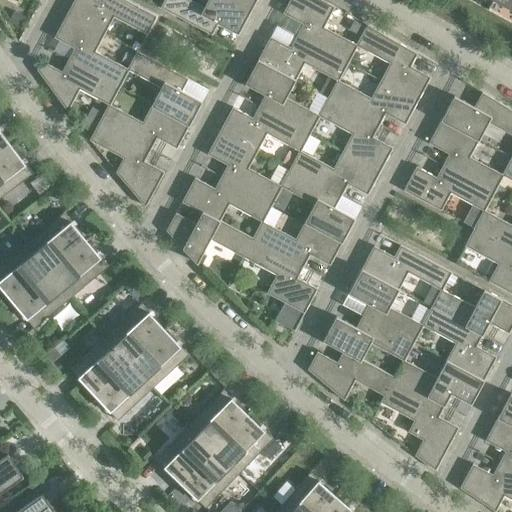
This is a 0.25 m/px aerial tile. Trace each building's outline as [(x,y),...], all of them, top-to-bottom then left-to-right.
[(97,0),(74,0),(67,14),(104,34),(114,17),(147,34),(157,17),(125,0),(100,0),(100,1),(97,0)] [(164,0),(161,7),(212,35),(218,23),(238,34),(251,10),(231,0),(208,0),(204,8),(189,0),(164,0)] [(231,0),(251,10),(256,0),(231,0)] [(303,24),(297,36),(348,63),(357,46),(357,45),(356,45),(324,27),(335,7),(321,0),(290,0),(283,13),(303,24)] [(15,13),(10,23),(21,29),(26,19),(15,13)] [(104,34),(67,14),(55,38),(75,48),(68,60),(120,88),(129,70),(128,70),(128,69),(95,52),(104,34)] [(366,26),(355,20),(350,29),(361,34),(366,26)] [(367,25),(356,45),(357,45),(357,46),(390,63),(381,81),(418,101),(430,77),(410,66),(417,54),(392,39),(367,25)] [(348,63),(297,36),(291,48),(271,37),(258,60),(295,80),(305,63),(337,80),(338,81),(338,80),(339,81),(348,63)] [(137,52),(128,69),(128,70),(129,70),(161,87),(152,105),(189,125),(202,102),(182,91),(188,79),(137,52)] [(120,88),(68,60),(62,72),(42,61),(37,70),(49,86),(60,101),(68,111),(80,89),(109,105),(110,105),(120,88)] [(295,80),(258,60),(245,84),(265,94),(259,106),(310,134),(320,116),(319,116),(318,115),(286,98),(295,80)] [(338,81),(337,80),(328,98),(379,125),(385,113),(405,124),(418,101),(381,81),(371,98),(339,81),(338,80),(338,81)] [(454,96),(442,120),(479,140),(488,122),(511,134),(511,110),(507,107),(482,92),(474,107),(454,96)] [(379,125),(328,98),(318,115),(319,116),(320,116),(352,134),(343,151),(380,171),(393,148),(373,137),(379,125)] [(109,105),(99,122),(150,149),(157,138),(177,148),(189,125),(152,105),(143,122),(110,105),(109,105)] [(310,134),(259,106),(253,118),(233,107),(220,131),(258,151),(267,133),(299,151),(300,151),(301,151),(310,134)] [(479,140),(442,120),(429,143),(449,154),(443,166),(494,193),(503,176),(503,175),(502,174),(470,157),(479,140)] [(150,149),(99,122),(90,140),(124,158),(116,172),(131,190),(146,207),(164,172),(144,161),(150,149)] [(0,154),(12,146),(0,129),(0,154)] [(258,151),(220,131),(208,154),(228,165),(221,177),(273,204),(282,187),(281,186),(248,168),(258,151)] [(0,198),(33,174),(12,146),(0,154),(0,198)] [(300,151),(299,151),(290,168),(341,196),(348,184),(368,194),(380,171),(343,151),(334,169),(301,151),(300,151)] [(511,157),(502,174),(503,175),(503,176),(511,180),(511,157)] [(494,193),(443,166),(437,177),(417,167),(404,190),(441,210),(451,193),(483,210),(484,210),(485,210),(494,193)] [(341,196),(290,168),(281,186),(282,187),(314,204),(305,222),(342,242),(355,218),(335,208),(341,196)] [(273,204),(221,177),(215,189),(195,178),(182,202),(202,213),(202,212),(220,221),(229,204),(262,221),(262,222),(263,221),(263,222),(273,204)] [(484,210),(483,210),(474,228),(475,228),(511,247),(511,225),(485,210),(484,210)] [(64,212),(26,243),(49,270),(86,239),(64,212)] [(202,212),(202,213),(196,224),(176,213),(167,231),(182,247),(197,263),(210,239),(243,257),(253,239),(252,239),(253,238),(220,221),(202,212)] [(262,222),(262,221),(253,238),(252,239),(253,239),(304,266),(310,254),(330,265),(342,242),(305,222),(296,239),(263,222),(263,221),(262,222)] [(511,247),(475,228),(465,246),(498,264),(489,281),(511,293),(511,247)] [(108,266),(86,239),(49,270),(71,297),(108,266)] [(304,266),(253,239),(243,257),(277,275),(267,293),(304,313),(317,289),(297,278),(304,266)] [(49,270),(26,243),(0,265),(0,287),(12,301),(49,270)] [(374,246),(361,269),(399,289),(408,272),(441,289),(441,290),(442,289),(442,290),(452,272),(400,245),(394,257),(374,246)] [(399,289),(361,269),(349,293),(369,304),(363,315),(414,343),(423,325),(422,325),(423,325),(422,324),(389,307),(399,289)] [(71,297),(49,270),(12,301),(34,328),(71,297)] [(452,274),(447,282),(448,282),(452,285),(457,277),(452,274)] [(441,290),(441,289),(431,307),(483,334),(489,322),(509,333),(511,327),(511,304),(484,290),(475,307),(442,290),(442,289),(441,290)] [(141,303),(106,336),(129,362),(165,329),(141,303)] [(483,334),(431,307),(422,324),(423,325),(422,325),(423,325),(456,343),(446,360),(484,380),(496,357),(476,346),(483,334)] [(414,343),(363,315),(356,327),(336,317),(323,341),(343,351),(344,351),(361,360),(361,359),(370,343),(403,360),(404,360),(414,343)] [(189,355),(165,329),(129,362),(153,387),(189,355)] [(129,362),(106,336),(70,369),(94,395),(129,362)] [(201,343),(193,350),(200,358),(208,351),(201,343)] [(412,347),(408,355),(415,358),(419,350),(413,347),(412,347)] [(344,351),(343,351),(337,363),(317,352),(308,369),(331,388),(344,400),(355,380),(384,395),(385,396),(394,378),(394,377),(361,359),(361,360),(344,351)] [(218,360),(208,370),(213,375),(223,365),(218,360)] [(404,360),(403,360),(394,377),(394,378),(445,405),(451,393),(471,404),(484,380),(446,360),(437,378),(404,360)] [(153,387),(129,362),(94,395),(118,420),(153,387)] [(445,405),(394,378),(385,396),(384,395),(380,402),(414,420),(408,431),(423,440),(415,455),(435,470),(458,427),(438,417),(445,405)] [(223,390),(189,424),(214,449),(248,414),(223,390)] [(511,394),(498,417),(511,424),(511,394)] [(273,439),(248,414),(214,449),(239,473),(273,439)] [(511,424),(498,417),(485,440),(505,451),(499,463),(511,469),(511,424)] [(287,423),(279,432),(287,440),(296,431),(288,424),(287,423)] [(214,449),(189,424),(156,459),(181,483),(214,449)] [(239,473),(214,449),(181,483),(206,508),(239,473)] [(17,481),(3,460),(13,453),(12,451),(0,458),(0,493),(7,488),(17,481)] [(511,469),(499,463),(493,475),(473,464),(460,488),(478,500),(496,511),(504,496),(511,499),(511,469)] [(310,472),(278,509),(281,511),(321,511),(336,495),(310,472)] [(46,511),(38,500),(41,497),(48,492),(46,490),(15,511),(46,511)] [(354,511),(336,495),(321,511),(354,511)]
